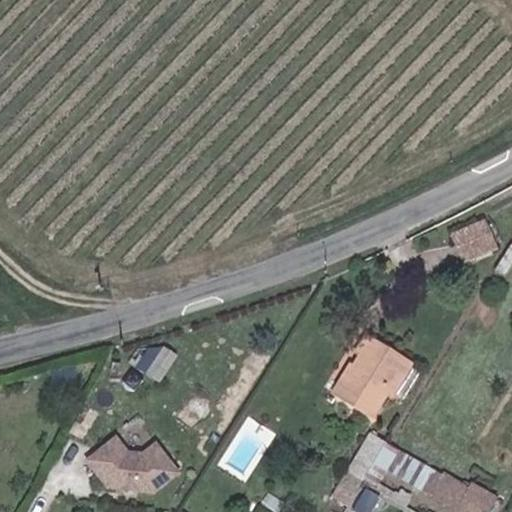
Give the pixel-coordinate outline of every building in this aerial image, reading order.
[(463,258),(493,246),(484,223),(454,235),(463,258)] [(353,367),(336,394),(368,415),(384,389),(389,392),(406,361),(365,337),(357,351),(361,354),(353,367)] [(168,378),(176,351),(150,343),(142,370),(168,378)] [(332,391),(336,394),(353,367),(348,364),(332,391)] [(433,495),(446,473),(370,431),(348,470),(383,490),(393,473),(433,495)] [(180,466),(159,436),(133,454),(118,433),(84,456),(120,508),(180,466)] [(483,511),(491,498),(446,473),(433,495),(453,507),(450,511),(483,511)] [(366,511),(373,511),(383,492),(369,486),(358,508),(366,511)]
